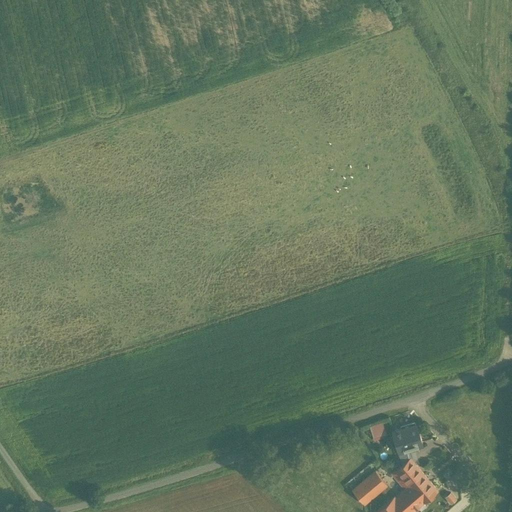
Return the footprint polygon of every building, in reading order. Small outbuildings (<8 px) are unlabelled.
[(373,437),(386,434),(382,419),(369,423),(373,437)] [(416,421),(392,428),(398,449),(399,449),(403,462),(410,457),(414,462),(419,461),(414,444),(422,442),(416,421)] [(414,462),(410,457),(403,462),(392,472),(405,487),(395,495),(409,511),(437,488),(414,462)] [(375,469),(352,488),(356,493),(364,502),(387,483),(375,469)] [(450,492),(446,496),(451,502),(456,498),(450,492)] [(395,495),(375,511),(408,511),(409,511),(395,495)]
